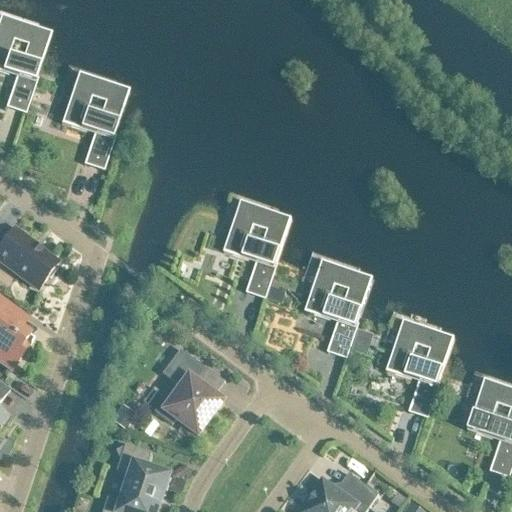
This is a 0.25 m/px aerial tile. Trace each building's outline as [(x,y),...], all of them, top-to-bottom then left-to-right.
[(0,20),(0,76),(16,82),(6,110),(24,116),(51,37),(0,20)] [(78,77),(61,128),(93,139),(84,167),(102,173),(128,94),(78,77)] [(224,257),(257,268),(247,295),(265,301),(269,290),(292,223),(241,206),(224,257)] [(0,265),(38,293),(48,281),(50,283),(57,272),(55,270),(57,268),(34,250),(36,248),(14,232),(3,247),(0,244),(0,265)] [(322,265),(305,316),(338,327),(328,355),(346,361),(373,282),(322,265)] [(286,296),(269,290),(265,301),(283,307),(286,296)] [(12,328),(20,318),(0,303),(0,367),(10,375),(33,344),(12,328)] [(403,325),(386,376),(419,387),(410,414),(428,421),(454,342),(403,325)] [(351,356),(366,361),(373,341),(358,336),(351,356)] [(168,401),(156,417),(173,429),(177,423),(199,439),(223,407),(197,388),(208,373),(182,354),(164,379),(183,393),(174,405),(168,401)] [(511,393),(485,384),(468,435),(500,446),(491,474),(509,480),(511,470),(511,393)] [(0,414),(0,407),(9,396),(0,389),(0,430),(8,420),(0,414)] [(125,435),(131,427),(118,417),(112,425),(125,435)] [(152,458),(126,449),(126,451),(117,455),(121,463),(117,475),(132,480),(123,506),(108,501),(104,511),(160,511),(165,498),(164,497),(170,480),(147,473),(152,458)] [(356,511),(369,511),(379,499),(353,480),(344,493),(343,492),(342,491),(335,492),(334,494),(323,486),(305,511),(354,511),(355,511),(356,511)] [(399,511),(406,503),(397,498),(391,507),(399,511)]
